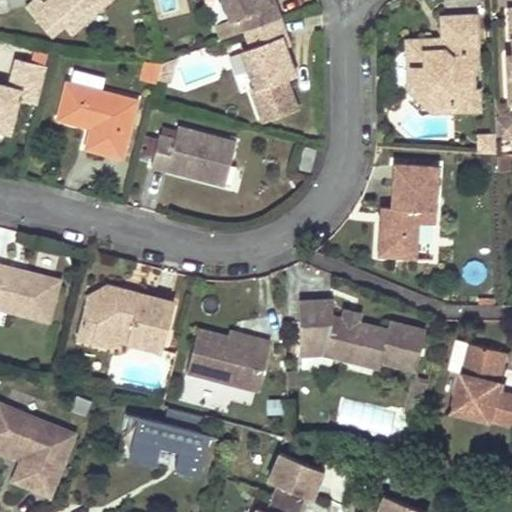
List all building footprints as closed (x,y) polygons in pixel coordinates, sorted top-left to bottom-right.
[(98,0),(24,0),(23,2),(38,20),(54,8),(68,25),(98,0)] [(234,14),(240,31),(279,18),(274,3),(268,4),(266,0),(219,0),(226,17),(234,14)] [(507,50),(502,51),(504,97),(511,96),(511,4),(505,4),(507,50)] [(473,12),(435,11),(435,35),(435,46),(417,45),(416,35),(401,35),(401,63),(401,89),(418,90),(429,99),(439,99),(439,110),(478,109),(473,12)] [(287,73),(292,71),(278,31),(283,30),(279,18),(240,31),(244,44),(236,46),(251,86),(287,73)] [(435,35),(416,35),(417,45),(435,46),(435,35)] [(0,128),(7,98),(28,103),(38,62),(3,53),(0,62),(0,128)] [(150,81),(156,60),(141,58),(136,77),(150,81)] [(72,66),(69,76),(101,84),(103,75),(72,66)] [(287,73),(251,86),(263,121),(299,108),(287,73)] [(130,98),(60,80),(50,118),(82,126),(76,146),(113,156),(130,98)] [(417,110),(422,110),(439,110),(439,99),(429,99),(418,90),(401,89),(417,110)] [(511,117),(498,118),(499,138),(511,137),(511,117)] [(217,183),(228,138),(170,124),(168,137),(152,134),(144,164),(217,183)] [(494,135),(478,135),(478,150),(493,150),(494,135)] [(309,172),(315,150),(304,147),(298,169),(309,172)] [(388,206),(377,205),(376,204),(375,220),(385,221),(385,235),(374,235),(373,254),(413,256),(416,220),(430,220),(435,164),(391,162),(388,206)] [(385,221),(375,220),(374,235),(385,235),(385,221)] [(55,276),(0,261),(0,305),(4,307),(6,301),(32,308),(30,314),(45,317),(55,276)] [(119,284),(103,280),(102,289),(93,296),(82,294),(69,333),(96,341),(98,332),(108,329),(123,333),(121,340),(155,349),(169,296),(144,290),(136,296),(125,293),(119,284)] [(103,280),(82,294),(93,296),(102,289),(103,280)] [(125,293),(136,296),(144,290),(119,284),(125,293)] [(322,296),(297,296),(297,353),(314,353),(375,366),(375,361),(409,369),(419,325),(386,317),(384,325),(357,319),(337,314),(323,309),(322,296)] [(6,301),(4,307),(30,314),(32,308),(6,301)] [(359,309),(338,304),(337,314),(357,319),(359,309)] [(223,331),(195,323),(184,370),(252,387),(265,336),(248,331),(248,337),(223,331)] [(248,337),(248,331),(224,324),(223,331),(248,337)] [(98,332),(96,341),(121,340),(123,333),(108,329),(98,332)] [(488,376),(494,345),(449,336),(443,367),(458,371),(451,408),(448,418),(480,425),(483,415),(511,422),(511,390),(498,387),(499,379),(488,376)] [(506,348),(494,345),(488,376),(499,379),(506,348)] [(405,397),(418,399),(422,385),(409,382),(405,397)] [(402,409),(415,412),(418,399),(405,397),(402,409)] [(40,495),(66,433),(0,405),(0,453),(7,456),(9,451),(14,453),(12,459),(4,479),(40,495)] [(192,432),(195,420),(157,411),(153,422),(192,432)] [(189,471),(199,434),(192,432),(153,422),(131,417),(122,454),(147,460),(151,443),(170,449),(166,465),(189,471)] [(307,498),(319,469),(278,452),(266,481),(274,484),(268,497),(298,510),(303,496),(307,498)] [(426,511),(386,495),(379,511),(426,511)] [(296,511),(298,510),(268,497),(263,511),(255,508),(252,511),(296,511)]
